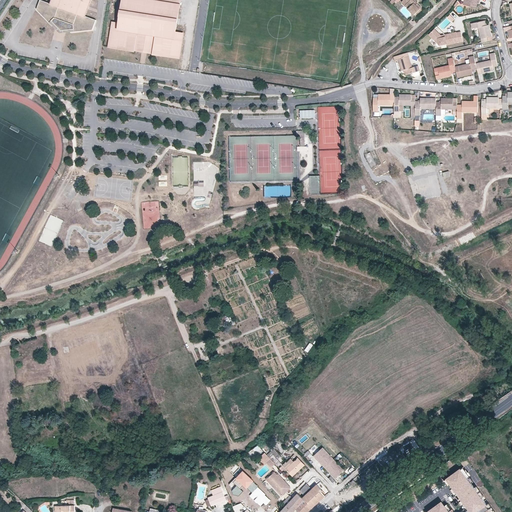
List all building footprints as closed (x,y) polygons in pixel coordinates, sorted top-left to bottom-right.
[(39,0),(36,9),(50,22),(55,17),(74,24),(74,31),(93,29),(96,19),(84,15),(87,0),(52,0),(51,3),(41,0),(39,0)] [(153,50),(153,53),(179,57),(183,33),(176,32),(180,4),(154,0),(123,0),(120,23),(112,22),(108,46),(135,50),(136,47),(153,50)] [(402,0),(402,1),(414,14),(421,8),(422,7),(418,3),(416,5),(414,3),(415,2),(413,0),(402,0)] [(55,17),(50,22),(55,28),(60,32),(68,31),(74,31),(74,24),(55,17)] [(479,27),(482,42),(492,40),(489,24),(487,25),(485,25),(484,20),(471,23),(472,28),(479,27)] [(442,36),(441,35),(434,28),(429,34),(439,45),(447,44),(447,45),(463,41),(461,31),(457,32),(456,32),(445,34),(445,36),(442,36)] [(394,57),(395,61),(399,60),(402,70),(405,70),(407,74),(420,70),(418,66),(412,68),(408,52),(394,57)] [(491,60),(476,63),(477,69),(479,74),(494,70),(493,69),(493,66),(495,66),(498,65),(495,53),(490,53),(491,60)] [(476,63),(474,56),(469,57),(470,63),(455,67),(456,71),(458,77),(461,76),(473,73),(472,70),(477,69),(476,63)] [(456,71),(455,67),(453,58),(448,59),(449,65),(434,69),(436,75),(440,74),(440,78),(452,75),(451,73),(456,71)] [(503,101),(503,109),(508,110),(508,105),(511,104),(511,92),(508,92),(508,95),(503,95),(503,101)] [(379,97),(374,97),(373,111),(379,111),(379,105),(394,106),(394,96),(394,94),(379,94),(379,97)] [(411,118),(415,118),(415,115),(415,101),(416,94),(400,94),(400,97),(394,96),(394,106),(394,112),(399,112),(400,105),(411,105),(411,118)] [(482,100),(482,119),(487,119),(487,108),(503,109),(503,101),(499,101),(499,97),(487,97),(487,101),(482,100)] [(421,109),(436,109),(436,101),(436,98),(421,98),(421,101),(415,101),(415,115),(420,115),(421,109)] [(436,109),(436,115),(441,115),(441,109),(453,110),(453,116),(455,116),(457,116),(457,105),(457,98),(442,98),(441,101),(436,101),(436,109)] [(462,112),(478,112),(478,101),(474,101),(462,101),(462,105),(457,105),(457,116),(457,118),(462,118),(462,112)] [(315,118),(315,110),(300,111),(300,119),(315,118)] [(187,158),(173,158),(174,186),(188,185),(187,158)] [(194,196),(200,196),(200,187),(204,187),(204,180),(199,180),(199,182),(194,183),(194,196)] [(265,186),(265,196),(274,195),(274,186),(265,186)] [(335,458),(325,446),(316,455),(326,466),(335,458)] [(270,458),(265,453),(260,457),(262,460),(261,461),(264,464),(266,462),(271,468),(276,464),(270,458)] [(270,458),(276,464),(278,466),(282,463),(276,457),(274,454),(270,458)] [(276,457),(282,463),(285,461),(279,454),(276,457)] [(283,465),(283,466),(286,469),(294,462),(291,458),(283,465)] [(294,462),(286,469),(293,476),(305,465),(298,458),(294,462)] [(336,477),(345,469),(335,458),(326,466),(336,477)] [(473,481),(463,468),(461,469),(471,483),(473,481)] [(458,496),(472,485),(471,483),(461,469),(454,474),(458,479),(455,481),(451,476),(446,480),(456,493),(458,496)] [(282,496),(289,489),(283,483),(285,482),(279,475),(277,475),(275,472),(267,480),(282,496)] [(456,493),(446,480),(444,481),(454,495),(456,493)] [(298,493),(303,498),(312,489),(307,483),(298,493)] [(303,498),(313,507),(323,498),(325,496),(320,490),(321,489),(317,484),(312,489),(303,498)] [(491,511),(489,508),(488,508),(485,505),(486,504),(481,497),(474,487),(472,485),(458,496),(459,498),(467,509),(463,511),(491,511)] [(211,490),(213,495),(223,492),(223,491),(221,486),(211,490)] [(483,495),(476,486),(474,487),(481,497),(483,495)] [(223,492),(213,495),(208,497),(212,506),(226,500),(223,492)] [(283,502),(292,511),(293,511),(294,511),(295,511),(307,511),(313,507),(303,498),(298,493),(293,498),(290,495),(283,502)] [(463,511),(467,509),(459,498),(457,499),(464,508),(458,511),(452,511),(446,504),(444,505),(449,511),(463,511)] [(55,506),(55,511),(58,511),(57,511),(74,511),(74,500),(66,500),(66,501),(61,501),(61,506),(55,506)] [(292,511),(283,502),(277,509),(280,511),(292,511)] [(493,511),(494,511),(488,502),(486,504),(485,505),(488,508),(489,508),(491,511),(493,511)] [(241,503),(233,506),(235,511),(239,511),(241,511),(240,510),(244,506),(241,503)] [(434,511),(441,508),(438,503),(425,511),(434,511)]
